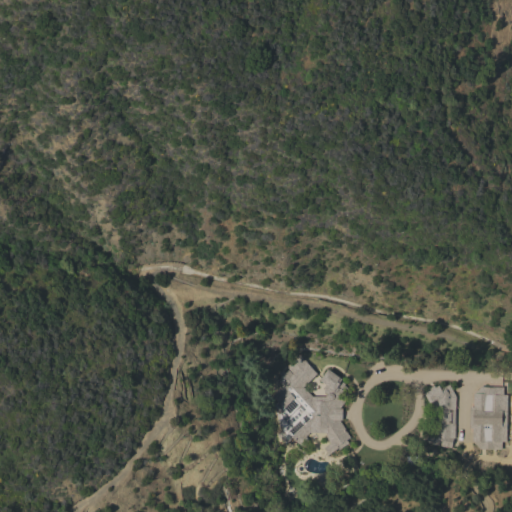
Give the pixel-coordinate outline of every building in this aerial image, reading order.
[(298,355),(303,359),(304,358),(318,373),(303,387),(312,396),(328,397),(329,395),(328,395),(324,393),(323,387),(326,385),(320,381),(328,369),(342,379),(341,381),(345,384),(344,386),(352,391),(339,410),(341,410),(341,419),(339,419),(351,437),(347,440),(349,443),(330,456),(324,447),(330,444),(326,438),(327,433),(310,433),(306,437),(308,439),(307,443),(304,446),(300,445),(298,443),(299,445),(299,448),(294,453),(290,453),(282,445),(285,442),(275,431),(279,427),(273,405),(276,402),(271,396),(281,386),(276,380),(280,376),(277,374),(280,370),(283,373),(287,370),(291,374),(292,373),(285,367),(298,355)] [(455,438),(453,438),(451,449),(443,447),(442,448),(446,448),(441,465),(419,458),(423,443),(434,445),(435,444),(431,444),(431,443),(426,443),(428,432),(430,407),(424,394),(430,391),(429,389),(434,386),(435,388),(439,386),(441,390),(449,385),(455,397),(455,438)] [(505,450),(480,449),(474,444),(474,443),(471,443),(471,433),(469,433),(470,403),(472,403),(472,393),(474,393),(481,387),(506,387),(505,450)] [(500,475),(466,471),(468,456),(501,460),(500,475)] [(321,475),(320,488),(310,488),(309,497),(304,497),(304,492),(302,492),(302,488),(304,488),(303,490),(304,490),(304,485),(306,485),(307,474),(321,475)]
